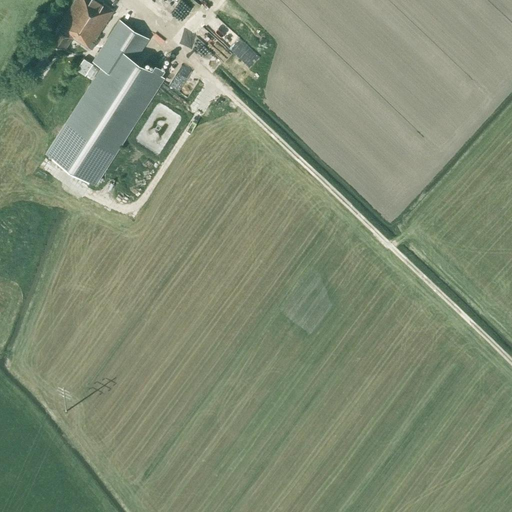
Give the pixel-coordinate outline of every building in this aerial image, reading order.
[(93,42),(113,12),(103,6),(105,5),(97,0),(74,0),(60,21),(62,23),(50,41),(60,48),(61,47),(64,49),(72,38),(91,50),(95,44),(93,42)] [(261,55),(223,18),(212,29),(250,66),(261,55)] [(148,38),(119,20),(92,61),(104,69),(49,156),(95,186),(164,77),(160,75),(164,69),(155,64),(152,70),(135,59),(148,38)] [(219,53),(227,58),(232,51),(225,46),(219,53)] [(167,72),(163,80),(171,83),(182,58),(173,54),(165,72),(167,72)] [(49,59),(43,56),(27,80),(33,84),(49,59)] [(85,75),(93,63),(84,58),(77,70),(85,75)]
